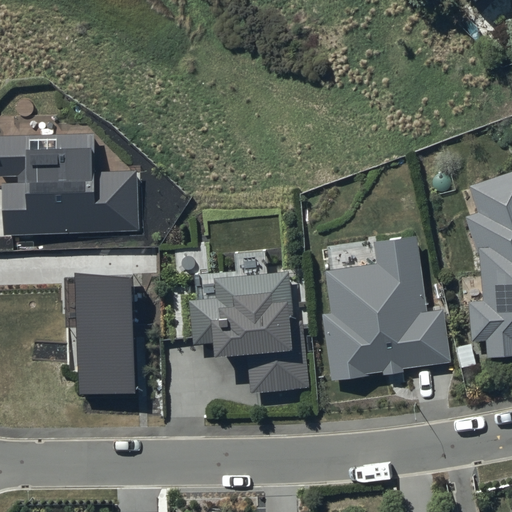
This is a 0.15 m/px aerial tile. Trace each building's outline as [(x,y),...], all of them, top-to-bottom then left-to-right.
[(1,181),(3,233),(136,228),(134,170),(94,172),(93,132),(0,136),(0,169),(17,168),(17,181),(1,181)] [(511,175),(471,191),(480,216),(466,221),(482,265),(484,303),(469,304),(472,345),(487,344),(488,361),(511,359),(511,175)] [(327,275),(333,315),(323,316),(333,384),(369,379),(368,376),(452,364),(444,312),(428,314),(417,239),(375,245),(379,267),(374,268),(327,275)] [(136,269),(78,270),(81,389),(139,387),(136,269)] [(293,269),(212,277),(214,300),(175,303),(180,360),(204,357),(205,367),(242,364),(246,401),(304,396),(293,269)]
